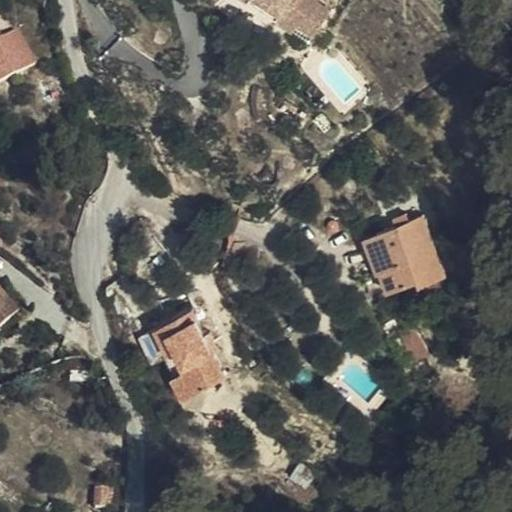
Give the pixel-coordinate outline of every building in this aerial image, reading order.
[(270,43),(235,17),(214,0),(199,0),(181,23),(247,73),(250,69),(264,79),(284,54),(270,43)] [(249,0),(235,17),(270,43),(282,26),(249,0)] [(0,115),(24,102),(4,67),(0,69),(0,115)] [(395,240),(338,262),(349,295),(353,293),(362,314),(389,304),(391,310),(418,299),(395,240)] [(167,354),(186,393),(233,371),(200,301),(143,328),(158,359),(167,354)] [(367,352),(379,382),(387,374),(401,368),(391,342),(367,352)]
